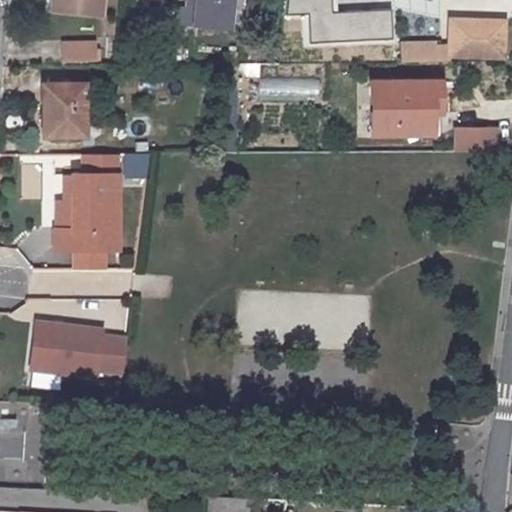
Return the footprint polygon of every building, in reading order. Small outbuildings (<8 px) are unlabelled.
[(57,0),(57,12),(105,16),(105,0),(57,0)] [(236,0),(187,0),(187,6),(196,6),(195,27),(235,31),(236,0)] [(284,0),(283,15),(302,14),(306,43),(391,41),(388,9),(334,13),(333,0),(284,0)] [(195,27),(196,6),(187,6),(180,6),(179,26),(195,27)] [(507,17),(448,15),(447,61),(506,62),(507,17)] [(397,41),(398,63),(443,61),(442,39),(397,41)] [(96,50),(67,51),(67,67),(97,67),(96,50)] [(228,64),(213,64),(214,89),(228,89),(228,64)] [(317,95),(318,79),(256,77),(255,94),(317,95)] [(432,80),(363,81),(364,133),(423,131),(422,106),(432,106),(432,80)] [(44,84),(45,135),(84,134),(85,82),(44,84)] [(497,151),(495,124),(450,127),(451,154),(497,151)] [(64,200),(56,201),(57,228),(75,228),(74,173),(64,173),(64,200)] [(119,173),(74,173),(75,228),(57,228),(57,248),(78,248),(107,247),(119,247),(119,173)] [(78,248),(78,268),(107,268),(107,247),(78,248)] [(103,329),(39,321),(32,368),(96,376),(97,370),(123,373),(124,362),(111,360),(112,352),(100,350),(102,335),(103,329)] [(128,338),(102,335),(100,350),(112,352),(111,360),(124,362),(128,338)] [(250,511),(251,497),(208,495),(207,511),(250,511)]
